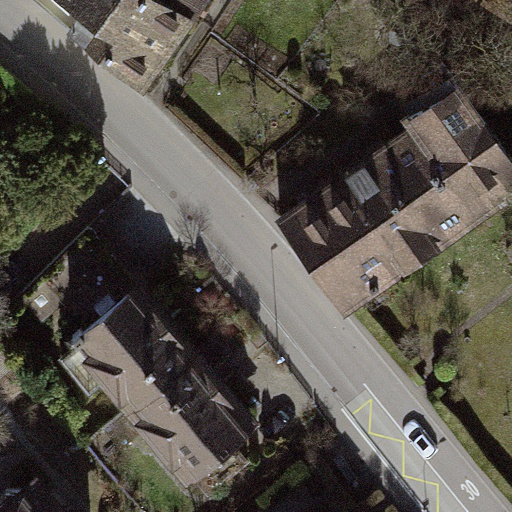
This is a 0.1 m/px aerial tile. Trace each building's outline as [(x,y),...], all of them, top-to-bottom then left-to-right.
[(40,0),(81,34),(139,81),(188,9),(174,0),(40,0)] [(174,0),(188,9),(194,0),(174,0)] [(415,126),(278,220),(338,307),(511,187),(511,157),(458,80),(407,115),(415,126)] [(39,272),(84,325),(137,281),(91,227),(39,272)] [(130,401),(194,348),(137,281),(84,325),(73,334),(130,401)] [(249,414),(194,348),(130,401),(186,467),(227,433),(249,414)] [(227,433),(186,467),(206,492),(248,457),(227,433)] [(0,511),(66,511),(32,474),(18,486),(4,485),(0,488),(0,511)]
